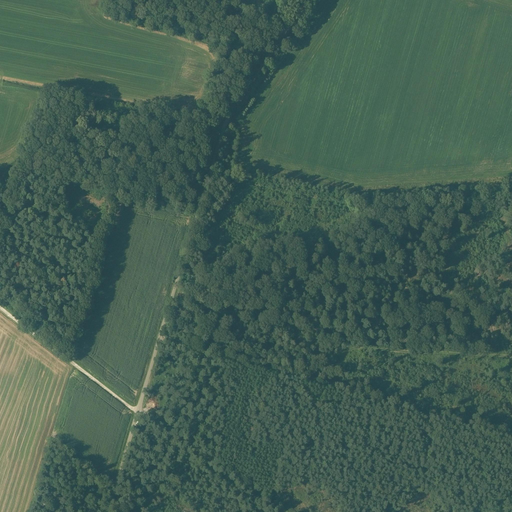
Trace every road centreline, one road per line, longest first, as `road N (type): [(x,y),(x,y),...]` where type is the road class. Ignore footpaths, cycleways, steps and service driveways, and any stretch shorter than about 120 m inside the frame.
road 1 (unclassified): [(107,511),(219,131),(304,0)]
road 2 (track): [(0,304),(284,511)]
